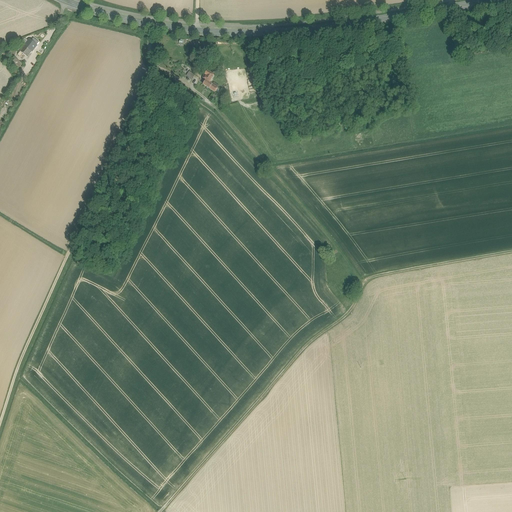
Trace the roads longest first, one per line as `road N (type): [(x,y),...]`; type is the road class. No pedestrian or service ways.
road 1 (track): [(149,26),(154,66),(211,104),(360,280),(511,251)]
road 2 (secondary): [(61,0),(149,26),(232,34),(314,30),(495,0)]
road 3 (track): [(0,415),(154,66)]
road 4 (track): [(360,280),(353,308),(306,344),(160,511)]
